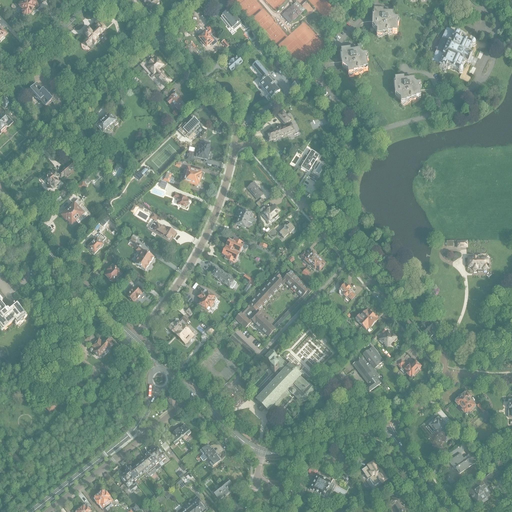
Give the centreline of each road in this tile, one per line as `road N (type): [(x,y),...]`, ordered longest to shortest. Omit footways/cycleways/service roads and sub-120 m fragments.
road 1 (residential): [(444,365),(443,339),(416,284),(362,236),(337,201),(340,153),(370,132)]
road 2 (residential): [(0,183),(160,35)]
road 3 (residential): [(133,338),(206,235),(234,150)]
road 4 (residential): [(207,408),(352,256)]
road 5 (residential): [(370,132),(468,94),(491,43),(484,3)]
road 6 (tertiary): [(0,195),(133,338)]
road 7 (residential): [(48,511),(193,394)]
road 8 (residential): [(377,0),(328,55),(321,80),(370,132)]
road 9 (tertiary): [(32,511),(129,435),(147,407)]
road 10 (residential): [(255,145),(352,256)]
road 11 (residential): [(352,256),(444,365)]
road 12 (residential): [(0,86),(92,0)]
road 13 (tertiary): [(384,431),(262,452)]
